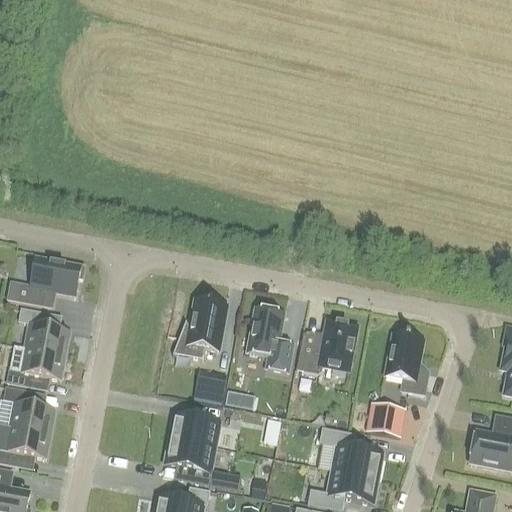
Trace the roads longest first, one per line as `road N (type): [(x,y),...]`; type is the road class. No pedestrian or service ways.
road 1 (residential): [(406,511),(464,319),(118,252)]
road 2 (residential): [(76,511),(118,252)]
road 3 (residential): [(118,252),(0,229)]
